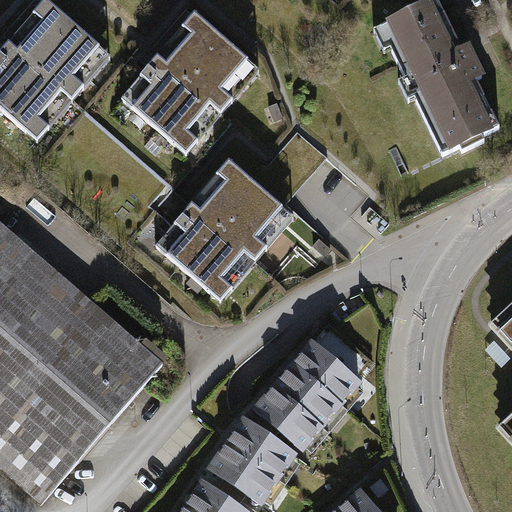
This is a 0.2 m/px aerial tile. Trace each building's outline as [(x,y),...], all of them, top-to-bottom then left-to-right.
[(108,52),(45,0),(32,0),(0,38),(0,119),(31,146),(108,52)] [(382,29),(446,158),(500,131),(478,87),(489,81),(472,48),(464,52),(439,2),(382,29)] [(259,73),(183,9),(110,100),(183,164),(259,73)] [(292,210),(221,154),(143,245),(216,304),(292,210)] [(15,245),(0,231),(0,455),(47,497),(158,371),(15,245)] [(511,310),(490,330),(510,353),(511,350),(511,310)] [(355,383),(303,342),(248,413),(301,453),(355,383)] [(511,408),(493,426),(511,445),(511,408)] [(293,457),(238,419),(201,471),(258,508),(293,457)] [(238,511),(197,485),(178,511),(238,511)] [(375,511),(362,496),(341,511),(375,511)]
